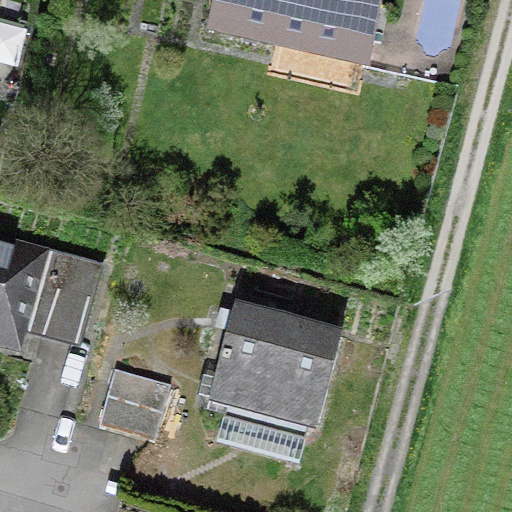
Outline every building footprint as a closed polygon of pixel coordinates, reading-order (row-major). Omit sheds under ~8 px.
[(367,68),(382,0),(216,0),(210,27),(276,42),(278,32),(350,49),(347,64),(367,68)] [(0,338),(13,342),(36,260),(0,250),(0,338)] [(62,258),(45,321),(84,331),(101,269),(62,258)] [(234,313),(211,401),(317,429),(340,342),(262,321),(266,306),(240,300),(237,314),(234,313)] [(115,371),(99,427),(155,443),(171,387),(115,371)]
